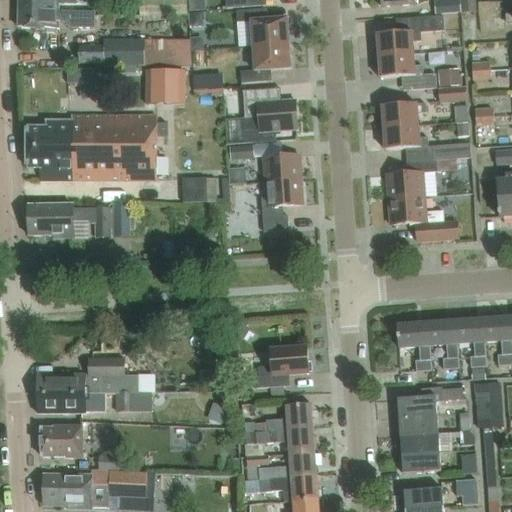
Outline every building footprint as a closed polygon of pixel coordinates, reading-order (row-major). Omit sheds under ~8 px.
[(20,0),(20,12),(60,13),(60,5),(77,6),(77,2),(91,2),(91,0),(20,0)] [(227,0),(228,9),(263,7),(262,0),(227,0)] [(417,0),(382,0),(383,8),(418,6),(417,0)] [(463,13),(462,6),(461,1),(436,3),(437,15),(463,13)] [(463,15),(477,14),(477,5),(462,6),(463,13),(463,15)] [(240,48),(255,47),(291,45),(289,20),(263,22),(263,10),(238,12),(240,48)] [(60,13),(20,12),(19,30),(59,31),(60,22),(64,22),(71,30),(95,31),(96,14),(60,13)] [(380,58),(415,55),(415,43),(422,43),(422,33),(446,30),(444,16),(397,20),(398,34),(379,36),(380,58)] [(145,67),(191,67),(191,42),(106,42),(106,49),(81,49),(81,66),(106,66),(106,64),(145,64),(145,67)] [(292,70),(291,45),(255,47),(256,72),(242,73),(243,85),(268,83),(267,71),(292,70)] [(415,55),(380,58),(382,80),(411,78),(412,92),(438,90),(437,76),(425,76),(424,67),(416,68),(415,55)] [(474,74),(492,73),(491,65),(473,66),(474,74)] [(474,74),(474,83),(493,82),(492,73),(474,74)] [(186,74),(147,74),(147,106),(186,106),(186,74)] [(461,75),(441,76),(442,88),(462,87),(461,75)] [(262,134),(299,131),(297,102),(271,104),(270,90),(244,92),(246,120),(261,119),(262,134)] [(467,90),(440,92),(441,107),(468,104),(467,90)] [(385,130),(420,127),(420,115),(428,115),(427,105),(384,108),(385,130)] [(477,120),(496,119),(495,110),(477,112),(477,120)] [(40,183),(158,183),(158,117),(72,118),(72,124),(47,124),(47,130),(29,130),(29,170),(40,170),(40,183)] [(478,129),(496,128),(496,119),(477,120),(478,129)] [(421,139),(420,127),(385,130),(387,152),(430,149),(429,139),(421,139)] [(471,146),(433,148),(434,162),(472,159),(471,146)] [(232,149),(232,162),(256,160),(255,147),(232,149)] [(508,166),(507,153),(497,154),(498,167),(508,166)] [(265,159),(267,184),(303,182),(301,157),(265,159)] [(388,177),(390,202),(426,199),(424,174),(447,173),(446,162),(413,164),(414,175),(388,177)] [(511,176),(507,177),(508,182),(499,183),(501,213),(501,216),(502,219),(504,219),(504,220),(511,219),(511,176)] [(304,206),(303,182),(267,184),(268,199),(263,200),(265,234),(290,232),(288,208),(304,206)] [(427,214),(426,199),(390,202),(392,227),(417,225),(418,244),(459,241),(458,224),(445,225),(444,213),(427,214)] [(132,239),(131,205),(114,205),(115,239),(132,239)] [(97,239),(112,239),(111,210),(96,210),(96,211),(73,211),(73,206),(30,207),(30,238),(45,238),(45,241),(74,240),(74,225),(97,225),(97,239)] [(511,321),(511,320),(485,321),(486,344),(503,343),(504,356),(499,356),(500,367),(511,366),(511,321)] [(488,368),(486,344),(485,321),(457,323),(459,346),(476,345),(477,358),(472,358),(473,369),(488,368)] [(461,370),(459,346),(457,323),(430,325),(432,348),(449,347),(450,360),(445,360),(446,371),(461,370)] [(432,348),(430,325),(399,327),(400,350),(421,349),(422,362),(417,362),(418,373),(433,372),(432,348)] [(285,377),(310,375),(309,349),(273,352),(274,368),(259,369),(260,378),(255,378),(256,390),(286,388),(285,377)] [(39,396),(107,396),(118,396),(135,396),(141,396),(140,377),(127,378),(127,362),(90,362),(90,378),(86,378),(86,377),(39,377),(39,396)] [(490,395),(503,394),(502,385),(489,386),(490,395)] [(489,386),(476,387),(477,396),(490,395),(489,386)] [(444,403),(443,391),(443,389),(422,391),(423,399),(399,401),(399,402),(400,402),(401,419),(401,421),(439,418),(439,417),(438,417),(437,404),(443,404),(444,403)] [(443,391),(444,403),(464,402),(464,390),(443,391)] [(503,394),(490,395),(490,404),(504,403),(503,394)] [(490,404),(490,395),(477,396),(478,405),(490,404)] [(107,414),(107,396),(39,396),(40,416),(64,416),(64,415),(70,415),(70,416),(86,416),(86,415),(107,414)] [(135,396),(118,396),(119,413),(135,413),(135,396)] [(504,403),(490,404),(491,413),(504,412),(504,403)] [(491,413),(490,404),(478,405),(478,414),(491,413)] [(246,427),(247,435),(315,430),(315,429),(314,430),(312,408),(313,408),(313,406),(288,408),(288,409),(289,423),(281,424),(281,425),(246,427)] [(504,412),(491,413),(492,422),(505,421),(504,412)] [(492,422),(491,413),(478,414),(479,423),(492,422)] [(439,418),(401,421),(402,437),(402,439),(440,436),(440,434),(439,434),(438,418),(439,418)] [(471,420),(461,420),(462,434),(471,433),(471,420)] [(492,431),(494,431),(506,430),(505,421),(492,422),(492,431)] [(486,432),(492,431),(492,422),(479,423),(479,432),(486,432)] [(66,460),(84,460),(83,428),(54,429),(54,430),(43,430),(43,441),(43,449),(44,459),(66,458),(66,460)] [(248,459),(266,457),(265,445),(291,443),(292,453),(291,453),(291,455),(292,455),(292,456),(317,454),(316,452),(315,452),(314,432),(315,432),(315,430),(247,435),(248,459)] [(495,446),(494,431),(492,431),(486,432),(487,446),(495,446)] [(475,447),(475,437),(471,433),(462,434),(461,434),(462,447),(475,447)] [(440,436),(402,439),(402,440),(403,440),(404,456),(403,456),(403,457),(441,454),(441,453),(440,453),(439,436),(440,436)] [(495,446),(487,446),(488,461),(496,461),(495,446)] [(248,482),(248,483),(318,478),(318,476),(317,476),(316,455),(317,455),(317,454),(292,456),(293,467),(262,470),(261,467),(249,468),(250,482),(248,482)] [(441,454),(403,457),(404,457),(405,474),(404,474),(404,476),(443,473),(443,472),(442,472),(441,455),(441,454)] [(101,457),(100,471),(121,472),(121,458),(101,457)] [(261,467),(261,466),(271,466),(270,457),(266,457),(248,459),(249,468),(261,467)] [(463,458),(465,477),(478,476),(476,457),(463,458)] [(497,476),(496,461),(488,461),(489,476),(497,476)] [(114,473),(112,497),(148,499),(149,475),(114,473)] [(490,491),(498,491),(497,476),(489,476),(490,491)] [(47,507),(68,507),(68,509),(92,510),(92,478),(46,478),(46,477),(45,477),(46,507),(47,507)] [(296,503),(296,504),(319,502),(320,502),(320,500),(319,500),(318,478),(248,483),(249,495),(286,492),(287,503),(295,502),(295,503),(296,503)] [(465,508),(480,507),(478,483),(458,484),(459,499),(464,499),(465,508)] [(407,511),(406,511),(411,511),(445,509),(445,508),(444,508),(443,492),(444,491),(444,490),(406,493),(406,495),(407,511)] [(491,506),(499,506),(498,491),(490,491),(491,506)] [(320,511),(319,502),(296,504),(296,511),(320,511)]
